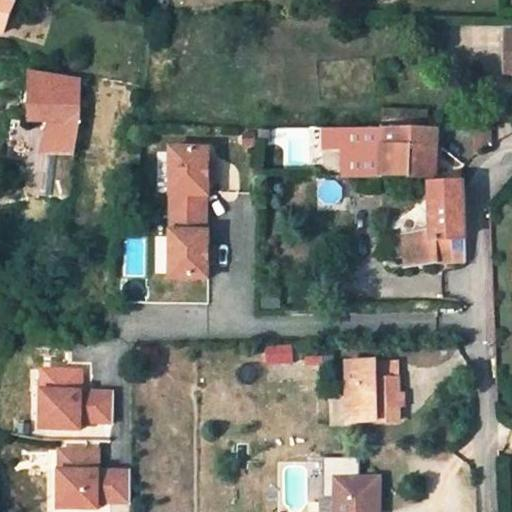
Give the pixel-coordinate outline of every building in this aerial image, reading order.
[(0,0),(0,31),(2,32),(13,3),(2,0),(0,0)] [(81,122),(82,82),(31,73),(32,123),(49,123),(45,156),(55,155),(56,172),(73,173),(81,122)] [(350,175),(410,176),(440,176),(441,151),(441,128),(350,127),(325,127),(325,144),(350,144),(350,175)] [(489,128),(472,128),(472,146),(489,142),(489,128)] [(178,146),(176,211),(211,212),(211,194),(214,194),(214,178),(215,164),(215,147),(178,146)] [(433,229),(401,236),(404,267),(440,263),(467,262),(464,182),(431,184),(433,229)] [(116,209),(106,208),(105,223),(114,224),(116,209)] [(176,211),(174,276),(212,277),(212,261),(212,247),(213,230),(210,230),(211,212),(176,211)] [(265,362),(291,360),(290,347),(264,348),(265,362)] [(395,361),(374,362),(374,380),(396,379),(395,361)] [(354,363),(355,421),(397,419),(396,379),(374,380),(374,362),(354,363)] [(113,417),(113,387),(81,387),(82,366),(51,365),(51,386),(43,386),(43,424),(81,425),(81,417),(113,417)] [(134,497),(134,466),(102,466),(102,445),(79,445),(79,466),(71,466),(71,504),(102,504),(102,497),(134,497)] [(368,511),(375,511),(376,478),(356,478),(356,458),(320,458),(320,499),(334,499),(334,511),(368,511)]
